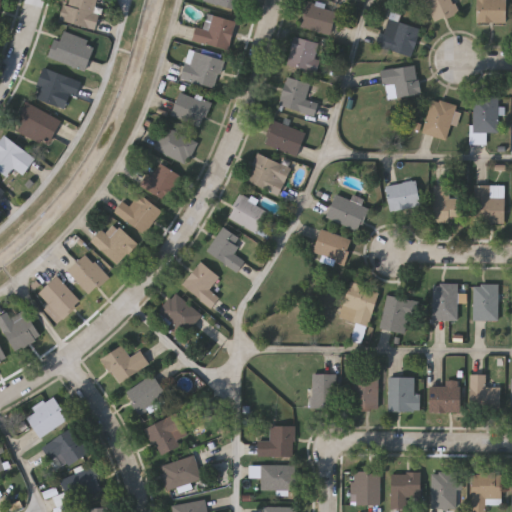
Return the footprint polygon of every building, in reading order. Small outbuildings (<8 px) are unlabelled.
[(62,21),(67,0),(103,0),(96,30),(62,21)] [(242,0),(240,9),(203,1),(203,0),(242,0)] [(434,21),(424,0),(452,0),(457,11),(434,21)] [(506,0),(506,21),(476,21),(476,0),(506,0)] [(330,34),(298,25),(305,1),(337,9),(330,34)] [(412,54),(375,45),(379,31),(383,32),(389,9),(401,12),(399,22),(419,27),(412,54)] [(236,21),(227,49),(194,39),(203,10),(236,21)] [(56,38),(61,40),(65,31),(97,42),(87,71),(49,58),(56,38)] [(314,71),(286,64),(293,35),(321,42),(314,71)] [(181,77),(190,49),(223,59),(215,87),(181,77)] [(386,97),(382,68),(416,64),(420,93),(386,97)] [(83,82),(77,96),(66,92),(60,107),(35,97),(47,67),(83,82)] [(314,114),(278,104),(287,75),(310,82),(305,98),(318,102),(314,114)] [(202,125),(171,114),(179,90),(211,102),(202,125)] [(497,94),(497,131),(485,131),(485,142),(472,142),(472,94),(497,94)] [(422,131),(432,97),(456,104),(446,138),(422,131)] [(62,119),(48,147),(15,131),(30,103),(62,119)] [(263,142),(273,118),(306,132),(296,155),(263,142)] [(186,164),(153,147),(165,125),(197,141),(186,164)] [(8,177),(0,170),(0,139),(5,133),(36,157),(23,174),(15,168),(8,177)] [(245,179),(258,152),(291,167),(279,194),(245,179)] [(182,175),(167,199),(143,184),(158,160),(182,175)] [(417,179),(421,205),(390,210),(386,184),(417,179)] [(463,184),(463,220),(433,220),(433,184),(463,184)] [(474,184),(504,184),(504,221),(474,221),(474,184)] [(143,233),(114,211),(125,196),(131,201),(138,192),(161,208),(143,233)] [(369,207),(359,230),(326,215),(336,192),(369,207)] [(227,216),(240,193),(269,208),(261,223),(271,229),(267,237),(227,216)] [(91,239),(102,228),(109,235),(120,225),(137,242),(115,263),(91,239)] [(233,252),(244,259),(237,270),(206,250),(222,225),(242,238),(233,252)] [(313,250),(321,228),(353,239),(345,262),(313,250)] [(66,269),(85,252),(107,276),(88,293),(66,269)] [(209,288),(219,297),(211,307),(182,283),(201,260),(219,275),(209,288)] [(37,293),(56,275),(80,300),(61,318),(37,293)] [(349,282),(378,289),(369,324),(340,317),(349,282)] [(433,319),(433,282),(458,282),(458,319),(433,319)] [(472,319),(472,282),(497,282),(497,319),(472,319)] [(158,310),(174,291),(201,313),(184,333),(158,310)] [(386,294),(413,299),(407,332),(380,327),(386,294)] [(10,316),(24,308),(40,336),(15,350),(0,325),(0,314),(7,310),(10,316)] [(101,358),(121,344),(130,356),(139,349),(149,363),(119,384),(101,358)] [(498,382),(498,356),(487,356),(487,382),(498,382)] [(353,371),(378,371),(378,408),(353,408),(353,371)] [(167,394),(139,413),(124,392),(152,373),(167,394)] [(335,407),(310,407),(310,373),(335,373),(335,407)] [(501,386),(501,408),(470,408),(470,374),(486,374),(486,386),(501,386)] [(420,392),(420,410),(388,410),(388,376),(414,376),(414,392),(420,392)] [(429,411),(429,385),(445,385),(445,382),(461,382),(461,411),(429,411)] [(34,413),(30,407),(52,393),(67,418),(39,436),(27,417),(34,413)] [(179,444),(159,455),(145,428),(173,413),(179,426),(172,430),(179,444)] [(294,455),(258,455),(258,439),(269,439),(269,424),(294,424),(294,455)] [(64,467),(57,455),(49,460),(41,446),(72,426),(88,452),(64,467)] [(201,478),(167,487),(161,463),(194,454),(201,478)] [(249,475),(249,464),(295,463),(295,488),(260,488),(260,475),(249,475)] [(60,478),(92,464),(102,487),(70,501),(60,478)] [(380,470),(380,503),(351,503),(351,470),(380,470)] [(391,508),(391,471),(421,471),(421,493),(406,493),(406,508),(391,508)] [(431,508),(431,471),(457,471),(457,508),(431,508)] [(485,503),(485,509),(470,509),(469,472),(501,472),(502,502),(485,503)] [(171,511),(171,502),(206,500),(206,511),(171,511)]
